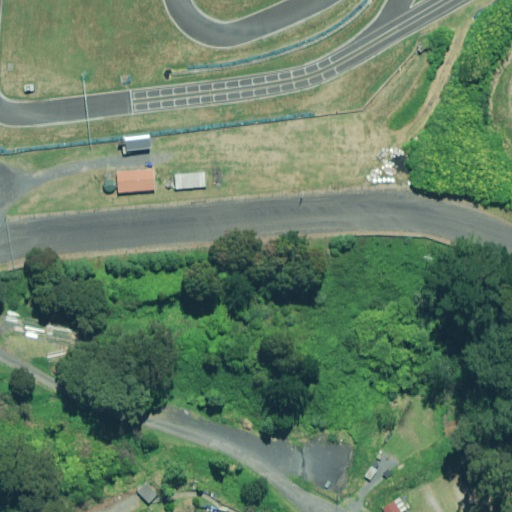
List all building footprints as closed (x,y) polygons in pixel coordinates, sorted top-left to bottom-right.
[(127,141),(128,152),(151,149),(150,138),(127,141)] [(155,169),(118,172),(119,193),(156,190),(155,169)] [(205,172),(176,175),(177,189),(206,187),(205,172)] [(112,192),(114,191),(116,190),(117,188),(117,186),(117,184),(116,182),(114,181),(112,180),(110,180),(108,180),(106,182),(105,183),(104,185),(104,188),(105,189),(106,191),(108,192),(110,193),(112,192)] [(160,497),(147,482),(138,490),(151,505),(160,497)] [(406,511),(409,510),(401,498),(384,509),(385,511),(406,511)]
